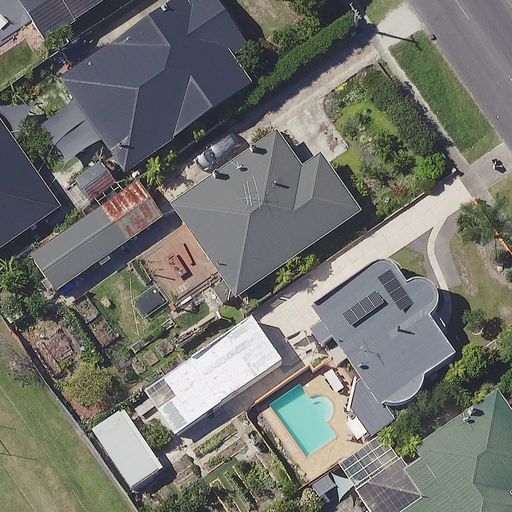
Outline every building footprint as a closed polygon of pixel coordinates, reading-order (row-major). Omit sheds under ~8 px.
[(116,0),(19,0),(48,44),(116,0)] [(248,50),(214,0),(192,0),(79,76),(113,127),(141,168),(254,93),(233,60),(248,50)] [(180,216),(218,271),(240,302),(359,219),(322,166),(302,180),(279,147),(180,216)] [(124,249),(101,216),(36,260),(59,294),(124,249)] [(384,270),(382,271),(305,327),(325,354),(337,345),(362,390),(337,407),(369,447),(401,425),(394,415),(398,416),(401,417),(405,416),(409,416),(412,414),(416,413),(419,410),(422,407),(424,405),(426,401),(427,398),(428,394),(428,390),(427,386),(426,383),(459,363),(445,344),(448,339),(450,333),(451,327),(451,321),(450,315),(448,309),(446,304),(442,299),(438,294),(433,290),(428,287),(423,285),(417,284),(411,283),(404,284),(404,282),(404,280),(403,278),(402,276),(401,274),(399,273),(398,272),(396,271),(394,270),(392,269),(390,269),(388,269),(386,269),(384,270)] [(283,366),(252,323),(148,396),(179,439),(283,366)] [(511,411),(503,398),(414,458),(424,473),(413,480),(430,506),(421,511),(511,511),(511,508),(507,501),(511,498),(511,411)] [(162,473),(125,414),(95,433),(132,492),(162,473)] [(138,511),(121,487),(96,505),(100,511),(138,511)]
